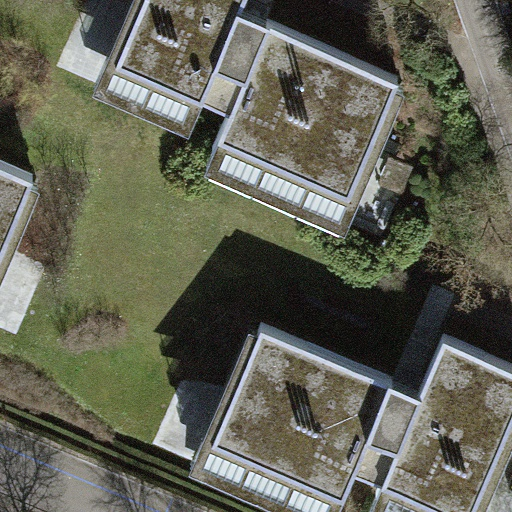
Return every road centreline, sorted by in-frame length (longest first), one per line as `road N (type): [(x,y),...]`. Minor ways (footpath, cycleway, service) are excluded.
road 1 (residential): [(0,458),(124,511)]
road 2 (residential): [(511,113),(469,0)]
